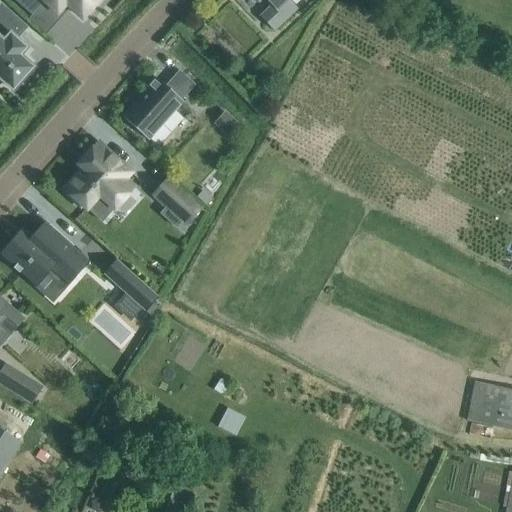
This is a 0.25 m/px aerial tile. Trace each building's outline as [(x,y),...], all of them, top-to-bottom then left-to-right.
[(13,0),(31,16),(43,2),(57,14),(65,5),(69,8),(82,19),(98,0),(13,0)] [(254,0),(258,3),(261,0),(264,0),(271,7),(260,18),(273,32),(297,9),(288,0),(254,0)] [(0,79),(12,90),(32,68),(19,56),(26,49),(16,40),(26,28),(1,5),(0,5),(0,79)] [(181,101),(195,85),(179,71),(165,86),(156,79),(122,117),(148,141),(183,103),(181,101)] [(83,169),(65,190),(69,193),(67,195),(80,208),(82,205),(86,209),(99,195),(114,209),(128,194),(123,189),(129,183),(124,180),(131,173),(98,144),(85,158),(79,165),(83,169)] [(154,195),(186,225),(200,209),(167,180),(154,195)] [(17,237),(0,255),(0,256),(14,268),(13,269),(14,270),(15,269),(18,272),(17,273),(18,274),(19,273),(29,282),(28,283),(29,284),(30,283),(35,287),(46,274),(63,289),(73,278),(75,279),(76,278),(74,276),(87,262),(88,263),(89,262),(73,247),(72,246),(72,247),(50,227),(50,226),(49,225),(49,226),(44,222),(43,223),(45,224),(32,238),(26,233),(20,240),(17,237)] [(126,269),(112,284),(125,295),(142,310),(145,313),(158,298),(126,269)] [(0,298),(0,326),(9,334),(22,318),(0,298)] [(0,373),(0,382),(31,403),(40,389),(5,366),(0,373)] [(511,390),(474,382),(465,421),(511,430),(511,390)] [(228,404),(217,428),(235,436),(241,424),(233,420),(238,409),(228,404)] [(0,430),(0,473),(18,441),(0,430)]
